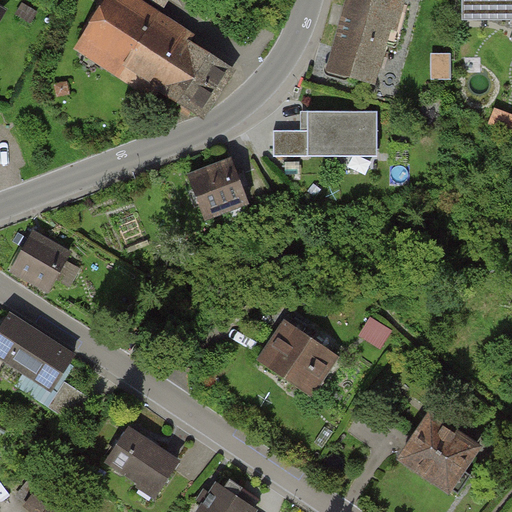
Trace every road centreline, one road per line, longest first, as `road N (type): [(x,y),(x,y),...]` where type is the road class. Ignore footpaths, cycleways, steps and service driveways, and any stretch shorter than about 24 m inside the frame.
road 1 (residential): [(0,288),(334,511)]
road 2 (residential): [(310,0),(280,69),(229,116),(0,208)]
